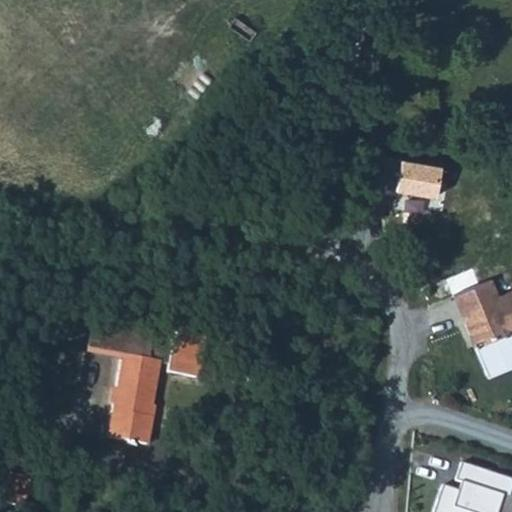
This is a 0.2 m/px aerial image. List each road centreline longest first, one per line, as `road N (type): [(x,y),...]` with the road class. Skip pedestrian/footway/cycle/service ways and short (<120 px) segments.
road 1 (unclassified): [(388,511),(402,340),(393,303),(326,239),(360,0)]
road 2 (track): [(326,239),(205,238),(0,208)]
